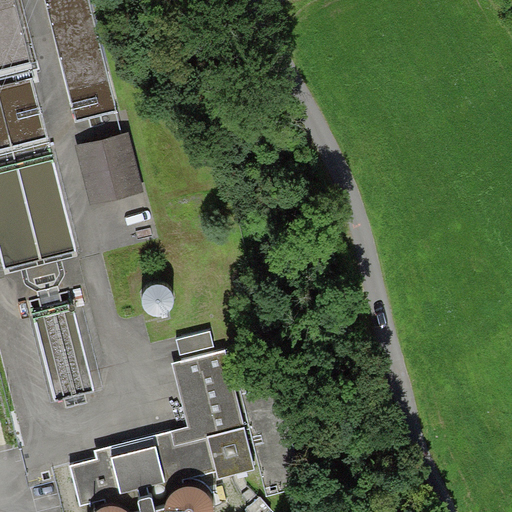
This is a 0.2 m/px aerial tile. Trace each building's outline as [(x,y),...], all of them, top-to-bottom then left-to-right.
[(171,283),(166,280),(160,278),(154,279),(150,281),(146,284),(143,289),(142,294),(142,299),(144,304),(148,308),(152,311),(157,312),(163,311),(168,309),(172,305),(175,300),(175,294),(174,288),(171,283)] [(176,335),(180,350),(214,341),(210,326),(176,335)] [(226,344),(172,357),(188,420),(95,443),(97,451),(69,458),(80,502),(123,491),(121,484),(139,479),(140,483),(148,481),(147,477),(164,473),(165,478),(216,465),(218,473),(256,464),(248,433),(253,431),(268,490),(305,481),(277,371),(240,380),(249,416),(244,417),(226,344)] [(207,487),(201,482),(192,480),(184,481),(176,484),(170,489),(166,496),(164,504),(165,511),(213,511),(214,511),(215,503),(212,494),(207,487)] [(134,511),(130,506),(123,501),(115,499),(106,499),(99,502),(93,508),(90,511),(134,511)]
